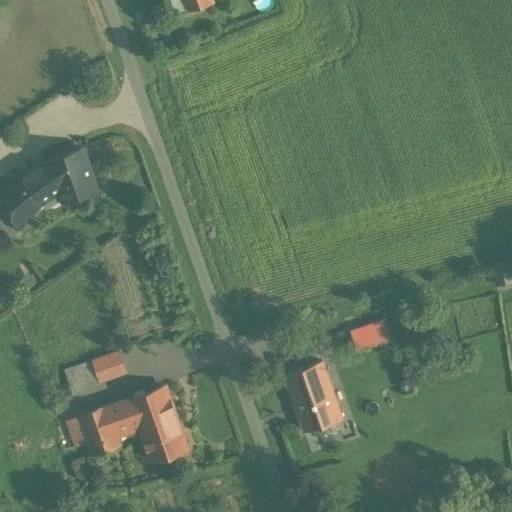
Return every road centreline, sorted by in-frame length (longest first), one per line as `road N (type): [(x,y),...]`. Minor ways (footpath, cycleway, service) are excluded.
road 1 (unclassified): [(284,511),(106,0)]
road 2 (unknown): [(100,374),(222,332)]
